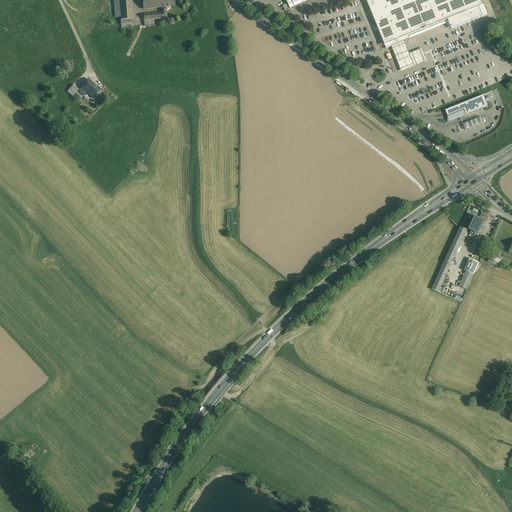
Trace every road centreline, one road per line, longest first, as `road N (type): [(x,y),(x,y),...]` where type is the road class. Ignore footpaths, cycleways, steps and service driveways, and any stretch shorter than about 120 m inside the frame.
road 1 (primary): [(471,180),(353,262),(276,328),(191,426),(136,511)]
road 2 (track): [(319,312),(274,343),(237,396),(212,383),(224,356),(267,325),(298,287)]
road 3 (unclassified): [(446,154),(241,0)]
